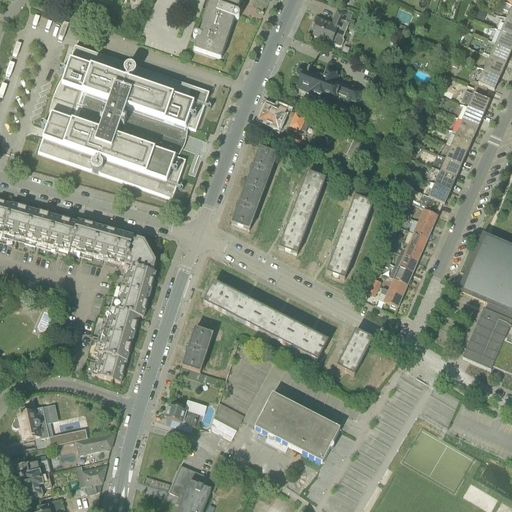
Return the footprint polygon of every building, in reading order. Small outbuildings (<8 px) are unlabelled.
[(193,37),(193,38),(194,39),(195,39),(197,40),(197,42),(194,51),(221,60),(235,21),(236,21),(237,21),(238,21),(238,20),(239,20),(239,19),(240,18),(240,17),(240,16),(239,16),(239,15),(239,14),(238,14),(237,14),(237,13),(241,0),(211,0),(199,35),(197,34),(196,34),(195,34),(194,34),(194,35),(193,35),(193,36),(193,37)] [(501,16),(505,18),(504,20),(511,23),(511,7),(507,6),(504,4),(502,11),(504,11),(501,16)] [(348,12),(347,16),(337,12),(331,26),(317,20),(315,24),(311,34),(310,36),(331,45),(340,48),(342,48),(344,42),(343,41),(349,25),(357,29),(359,28),(360,26),(357,24),(351,21),(353,14),(348,12)] [(373,22),(360,17),(357,24),(360,26),(370,30),(373,23),(373,22)] [(511,38),(511,23),(504,20),(504,22),(500,20),(496,31),(511,38)] [(373,23),(370,30),(377,33),(380,26),(373,23)] [(400,26),(398,31),(413,37),(415,31),(400,26)] [(488,43),(511,53),(511,51),(511,38),(496,31),(493,30),(488,43)] [(468,49),(473,38),(466,35),(461,45),(468,49)] [(483,56),(489,59),(506,66),(511,53),(488,43),(483,56)] [(75,48),(43,140),(38,155),(172,202),(186,163),(176,159),(186,130),(196,134),(209,95),(75,48)] [(500,79),(506,66),(489,59),(487,64),(485,63),(481,71),(500,79)] [(450,67),(457,70),(460,63),(453,60),(450,67)] [(301,77),(296,89),(314,96),(312,102),(321,105),(324,97),(334,102),(335,101),(348,106),(350,101),(358,105),(363,107),(368,96),(362,94),(362,93),(355,91),(356,89),(351,87),(350,89),(335,83),(338,76),(330,73),(330,72),(330,71),(329,71),(329,70),(328,70),(327,70),(326,70),(324,78),(308,71),(301,69),(301,68),(300,68),(299,69),(298,69),(297,69),(297,70),(296,70),(296,71),(296,72),(296,73),(296,74),(296,75),(297,75),(297,76),(298,76),(301,77)] [(494,92),(500,79),(481,71),(479,70),(473,83),(477,84),(474,90),(485,95),(488,89),(494,92)] [(447,91),(451,80),(444,78),(440,88),(447,91)] [(435,95),(438,87),(430,85),(428,92),(435,95)] [(466,93),(461,104),(466,107),(466,109),(467,109),(483,117),(488,107),(486,106),(487,102),(483,101),(485,95),(474,90),(472,96),(466,93)] [(438,98),(434,107),(441,110),(444,101),(438,98)] [(260,115),(259,119),(260,121),(260,122),(279,130),(285,117),(286,112),(277,108),(275,112),(266,109),(263,114),(261,115),(260,115)] [(467,109),(462,122),(478,129),(483,117),(467,109)] [(293,120),(291,127),(299,131),(304,120),(295,116),(293,120)] [(304,120),(299,131),(306,134),(310,123),(304,120)] [(462,122),(456,135),(472,142),(478,129),(462,122)] [(456,136),(451,148),(467,155),(472,142),(456,136)] [(350,140),(343,154),(359,162),(365,148),(350,140)] [(451,148),(445,161),(461,168),(467,155),(451,148)] [(437,157),(431,170),(432,171),(434,171),(440,174),(456,181),(461,168),(445,161),(443,160),(437,157)] [(257,163),(226,230),(289,259),(320,192),(297,182),(270,242),(267,241),(270,231),(259,226),(255,235),(252,234),(280,174),(257,163)] [(450,194),(455,181),(440,174),(434,171),(432,171),(427,181),(432,183),(431,186),(433,186),(450,194)] [(406,195),(402,202),(420,210),(423,212),(437,218),(443,206),(444,207),(450,194),(434,187),(429,199),(422,196),(421,196),(419,201),(406,195)] [(11,206),(1,204),(0,203),(0,234),(3,235),(11,206)] [(33,213),(23,210),(11,206),(3,235),(2,239),(24,245),(33,213)] [(354,207),(348,217),(365,226),(370,216),(354,207)] [(55,219),(45,216),(33,213),(24,245),(46,252),(55,219)] [(437,218),(424,213),(419,224),(432,230),(437,218)] [(348,217),(343,227),(359,236),(365,226),(348,217)] [(77,225),(67,222),(55,219),(46,252),(69,258),(69,256),(68,256),(77,225)] [(100,229),(90,226),(78,223),(77,225),(68,256),(69,256),(92,262),(93,258),(91,258),(100,229)] [(427,242),(432,230),(419,224),(414,236),(427,242)] [(343,227),(338,236),(354,245),(359,236),(343,227)] [(121,236),(112,233),(100,229),(91,258),(93,258),(113,264),(121,236)] [(511,250),(507,248),(507,247),(506,248),(497,244),(497,243),(496,243),(487,239),(486,238),(486,239),(482,237),(483,236),(482,235),(457,293),(458,294),(458,293),(488,306),(485,312),(484,311),(483,312),(484,312),(463,361),(462,360),(462,361),(490,373),(491,373),(490,372),(491,370),(511,379),(511,250)] [(121,236),(113,264),(127,268),(127,267),(153,274),(156,264),(150,253),(144,243),(132,239),(128,238),(121,236)] [(338,236),(333,246),(337,249),(343,252),(348,255),(349,255),(354,245),(338,236)] [(422,253),(427,242),(414,236),(409,247),(422,253)] [(404,259),(417,265),(422,253),(409,247),(404,245),(399,257),(404,259)] [(412,276),(417,265),(404,259),(399,270),(412,276)] [(325,262),(316,278),(326,283),(335,267),(325,262)] [(121,289),(120,290),(149,298),(153,286),(154,283),(156,275),(153,274),(127,267),(127,268),(121,289)] [(335,267),(326,283),(335,288),(344,272),(335,267)] [(407,288),(412,276),(399,270),(394,268),(389,280),(394,282),(407,288)] [(344,272),(335,288),(345,294),(354,278),(344,272)] [(207,281),(204,324),(247,327),(250,284),(207,281)] [(402,299),(407,288),(394,282),(389,293),(402,299)] [(379,288),(373,286),(368,297),(374,299),(379,288)] [(143,320),(146,308),(149,298),(120,290),(121,289),(117,288),(111,310),(110,311),(139,319),(143,320)] [(380,295),(378,301),(384,304),(390,307),(390,309),(395,311),(396,310),(397,310),(402,299),(389,293),(383,290),(380,295)] [(13,305),(22,311),(27,304),(18,297),(13,305)] [(133,341),(136,329),(139,319),(110,311),(111,310),(107,309),(100,332),(133,341)] [(300,320),(286,347),(310,359),(315,349),(324,354),(320,360),(373,388),(385,365),(324,332),(300,320)] [(196,327),(184,369),(210,376),(222,335),(196,327)] [(127,363),(130,351),(133,341),(100,332),(94,354),(98,355),(127,363)] [(120,385),(124,373),(127,363),(98,355),(92,377),(120,385)] [(177,385),(195,391),(198,392),(201,383),(215,387),(217,381),(200,375),(182,369),(177,385)] [(272,396),(254,431),(268,438),(268,439),(268,440),(268,441),(268,442),(269,444),(270,445),(271,446),(272,446),(273,446),(274,446),(275,446),(276,446),(277,445),(278,444),(279,443),(288,448),(322,466),(340,431),(272,396)] [(22,434),(24,442),(40,439),(40,441),(53,439),(47,411),(43,412),(43,409),(34,411),(33,407),(19,410),(21,417),(18,418),(14,422),(16,423),(14,424),(12,427),(13,430),(16,432),(19,431),(20,434),(22,434)] [(194,429),(196,424),(198,417),(169,408),(168,413),(166,412),(164,418),(166,418),(165,420),(194,429)] [(214,420),(210,431),(231,443),(237,433),(214,420)] [(111,450),(115,434),(75,443),(79,458),(111,450)] [(219,456),(218,457),(209,480),(181,468),(170,494),(179,499),(176,506),(180,507),(178,511),(202,511),(210,494),(214,495),(228,460),(219,456)] [(27,491),(30,501),(42,498),(41,493),(51,490),(48,476),(51,475),(48,461),(46,461),(45,458),(37,460),(38,463),(37,463),(37,464),(27,467),(27,466),(17,468),(20,482),(22,492),(27,491)] [(102,486),(106,469),(82,474),(81,468),(76,469),(81,491),(85,490),(95,488),(102,486)] [(97,496),(95,488),(85,490),(87,498),(97,496)] [(48,508),(37,510),(37,511),(58,511),(59,511),(64,511),(62,502),(47,506),(48,508)]
